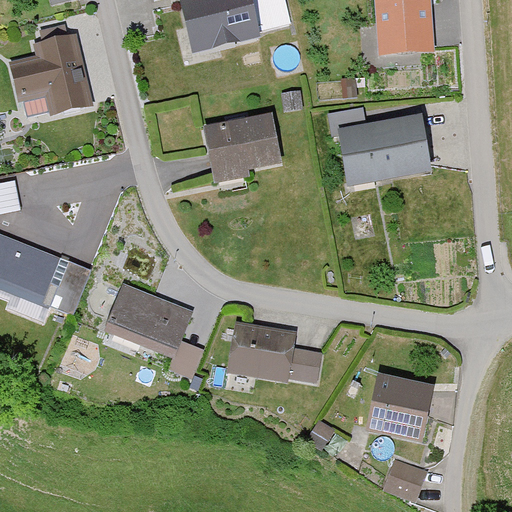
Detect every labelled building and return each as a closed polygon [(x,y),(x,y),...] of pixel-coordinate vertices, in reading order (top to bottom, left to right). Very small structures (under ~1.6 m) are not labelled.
[(288,0),(211,0),(182,7),(195,60),(297,34),(288,0)] [(377,0),(380,63),(436,60),(432,0),(377,0)] [(50,117),(91,108),(76,40),(32,49),(34,58),(10,64),(19,107),(46,101),(50,117)] [(367,105),(329,111),(332,127),(369,121),(367,105)] [(351,192),(435,177),(424,116),(340,132),(351,192)] [(272,117),(206,132),(218,184),(284,170),(272,117)] [(14,181),(0,183),(0,212),(19,209),(14,181)] [(57,258),(0,236),(0,284),(40,300),(57,258)] [(189,312),(124,287),(108,327),(177,354),(171,368),(191,376),(201,350),(178,341),(189,312)] [(294,334),(237,325),(230,370),(285,379),(286,376),(316,381),(320,354),(291,349),(294,334)] [(430,385),(379,375),(369,426),(420,436),(430,385)] [(424,473),(396,462),(386,487),(414,498),(424,473)]
